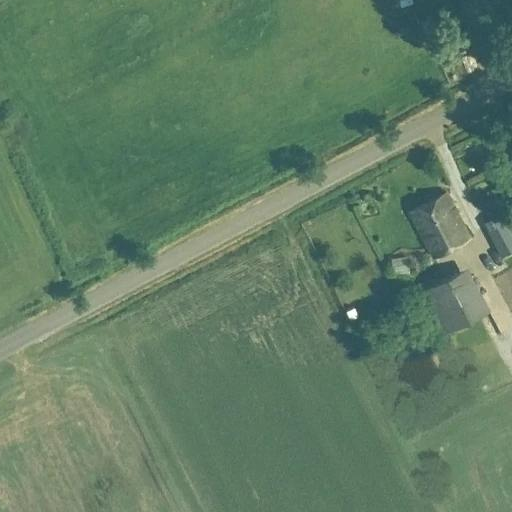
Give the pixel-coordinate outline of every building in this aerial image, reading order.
[(478,39),(463,46),(474,70),(489,64),(478,39)] [(469,239),(446,194),(409,213),(432,258),(469,239)] [(511,257),(511,233),(511,231),(511,230),(511,216),(504,221),(500,214),(483,223),(503,262),(511,257)] [(473,329),(469,320),(488,311),(477,289),(468,294),(457,272),(420,291),(442,334),(454,328),(458,337),(473,329)] [(458,399),(474,392),(468,377),(451,385),(458,399)]
